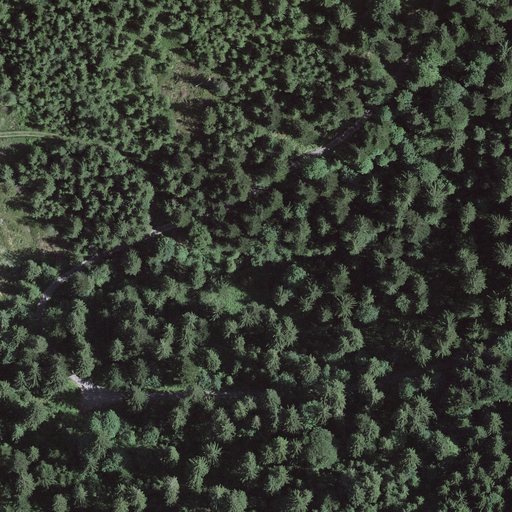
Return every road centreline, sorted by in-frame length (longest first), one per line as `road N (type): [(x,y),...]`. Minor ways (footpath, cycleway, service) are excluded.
road 1 (track): [(416,0),(356,25),(346,38),(354,51),(417,80),(425,89),(416,111),(345,132),(270,188),(81,265),(51,288),(37,321),(55,364),(102,395),(132,397),(407,385),(511,342)]
road 2 (track): [(0,135),(95,142),(129,156),(155,188),(151,234)]
